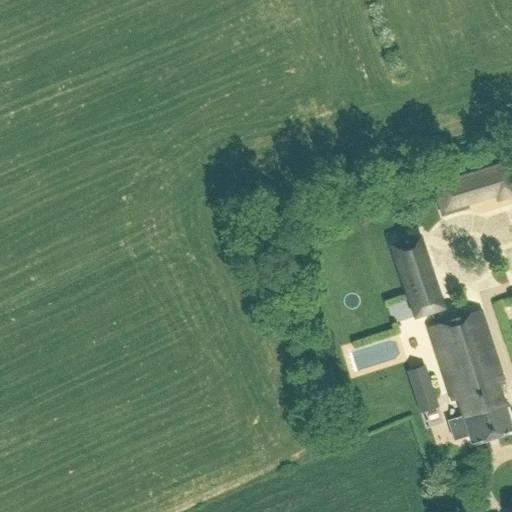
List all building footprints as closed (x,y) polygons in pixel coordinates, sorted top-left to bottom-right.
[(511,192),(503,163),(455,178),(463,205),(496,195),(497,200),(511,195),(511,192)] [(414,318),(443,308),(417,228),(388,237),(414,318)] [(453,439),(469,434),(472,444),(511,430),(511,428),(498,386),(503,384),(480,311),(429,327),(452,401),(457,399),(463,416),(448,421),(453,439)] [(352,355),(358,378),(400,367),(394,344),(352,355)] [(440,406),(426,364),(404,371),(418,413),(440,406)] [(431,429),(446,425),(442,409),(427,413),(431,429)]
